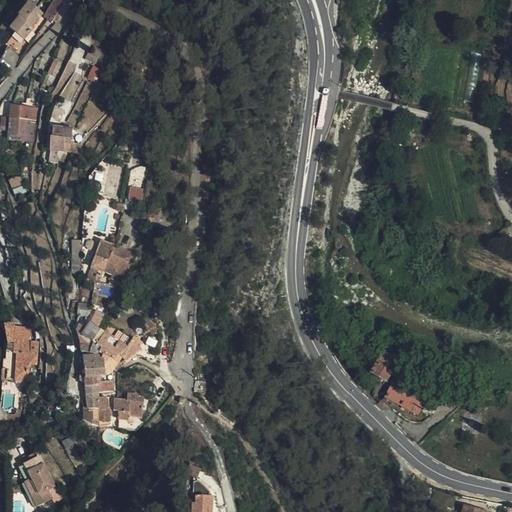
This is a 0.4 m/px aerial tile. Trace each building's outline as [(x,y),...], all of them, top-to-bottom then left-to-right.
[(51,7),(44,19),(48,21),(46,24),(45,26),(48,28),(65,0),(47,0),(46,3),(51,7)] [(18,18),(8,31),(15,36),(5,48),(13,54),(33,30),(32,29),(42,17),(27,5),(17,17),(18,18)] [(73,72),(84,52),(76,48),(66,68),(73,72)] [(92,65),(96,54),(88,52),(84,62),(92,65)] [(50,73),(56,75),(61,62),(55,60),(50,73)] [(95,83),(99,71),(91,68),(87,80),(95,83)] [(10,106),(9,118),(28,120),(28,121),(34,120),(35,108),(10,106)] [(8,119),(0,118),(0,135),(8,134),(8,119)] [(9,118),(8,119),(8,134),(7,139),(32,140),(34,120),(28,121),(28,120),(9,118)] [(47,156),(46,158),(55,159),(56,151),(68,151),(68,141),(70,128),(67,128),(67,124),(61,124),(61,128),(50,127),(49,131),(49,137),(48,137),(48,149),(47,156)] [(135,141),(136,124),(128,124),(127,141),(135,141)] [(0,148),(0,151),(1,161),(2,161),(11,160),(11,149),(0,148)] [(132,182),(134,166),(131,167),(129,169),(127,172),(126,181),(132,182)] [(10,188),(21,185),(18,177),(13,176),(7,178),(10,188)] [(10,188),(11,193),(22,191),(21,185),(10,188)] [(137,200),(139,189),(126,187),(124,197),(125,199),(126,201),(132,202),(132,200),(137,200)] [(114,239),(115,236),(110,235),(108,237),(107,242),(115,244),(117,240),(114,239)] [(92,281),(98,282),(103,269),(111,272),(110,278),(122,282),(127,268),(118,265),(120,259),(114,256),(117,251),(110,249),(111,245),(98,241),(93,256),(91,255),(86,266),(91,268),(87,280),(92,281)] [(118,265),(127,268),(128,268),(134,254),(111,245),(110,249),(117,251),(114,256),(120,259),(118,265)] [(76,316),(86,317),(88,305),(77,304),(77,308),(76,316)] [(75,320),(76,316),(77,308),(71,308),(69,308),(68,309),(68,319),(75,320)] [(100,340),(102,331),(96,328),(87,323),(84,327),(93,332),(92,337),(100,340)] [(14,340),(14,328),(15,324),(3,325),(7,343),(6,343),(5,359),(3,359),(2,368),(6,368),(6,377),(14,378),(15,369),(28,370),(28,373),(33,373),(34,362),(36,362),(36,352),(32,352),(32,339),(30,340),(14,340)] [(83,339),(84,327),(77,324),(74,330),(76,338),(78,346),(83,339)] [(97,352),(98,349),(100,340),(92,337),(93,332),(84,327),(83,339),(78,346),(79,351),(91,355),(94,356),(97,352)] [(28,329),(14,328),(14,340),(30,340),(28,329)] [(106,338),(107,333),(102,331),(100,340),(98,349),(103,349),(106,338)] [(122,361),(129,355),(137,350),(129,340),(125,343),(107,333),(106,338),(103,349),(98,349),(97,352),(101,354),(99,361),(96,361),(98,376),(104,375),(107,374),(102,371),(101,363),(105,358),(113,363),(117,358),(120,360),(122,361)] [(366,371),(380,379),(391,361),(377,353),(366,371)] [(94,376),(98,376),(96,361),(96,358),(79,357),(81,370),(82,378),(94,376)] [(107,374),(110,368),(113,363),(105,358),(101,363),(102,371),(107,374)] [(15,369),(14,378),(28,379),(28,373),(28,370),(15,369)] [(108,374),(107,374),(104,375),(98,376),(94,376),(95,393),(110,391),(110,385),(109,381),(108,374)] [(83,395),(95,393),(94,376),(82,378),(82,383),(83,395)] [(413,411),(421,396),(387,379),(379,394),(413,411)] [(124,393),(124,400),(126,400),(125,411),(126,416),(140,415),(139,394),(136,394),(136,392),(124,393)] [(95,398),(95,393),(83,395),(83,398),(84,419),(86,422),(89,424),(92,425),(94,426),(97,426),(97,423),(96,420),(95,398)] [(103,397),(95,398),(96,420),(97,423),(107,422),(105,408),(103,408),(102,399),(103,397)] [(124,400),(115,400),(111,399),(110,411),(115,411),(125,411),(126,400),(124,400)] [(114,419),(126,419),(126,416),(125,411),(115,411),(114,419)] [(71,442),(67,435),(59,440),(63,447),(71,442)] [(385,458),(392,453),(381,439),(375,444),(385,458)] [(27,458),(34,454),(33,450),(24,454),(27,458)] [(50,485),(34,454),(27,458),(15,464),(16,477),(26,497),(29,495),(33,504),(48,497),(44,488),(50,485)] [(192,477),(195,479),(200,469),(190,464),(184,478),(192,481),(192,477)] [(210,511),(211,495),(207,495),(207,491),(201,484),(198,481),(195,479),(192,477),(192,481),(190,511),(210,511)] [(456,511),(487,511),(488,511),(485,510),(485,508),(478,506),(459,502),(458,504),(455,503),(456,502),(454,502),(452,509),(457,510),(456,511)]
